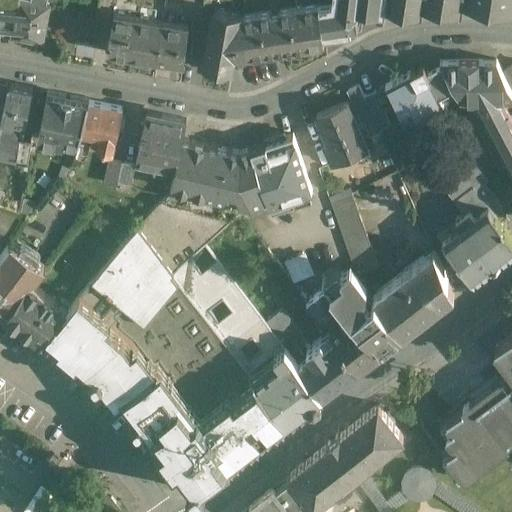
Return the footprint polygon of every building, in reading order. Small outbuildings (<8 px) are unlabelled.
[(24,0),(18,0),(16,11),(12,34),(12,36),(42,41),(48,4),(47,4),(47,0),(30,0),(30,1),(24,0)] [(385,0),(318,0),(318,5),(322,31),(384,13),(385,5),(385,0)] [(421,11),(422,3),(422,0),(385,0),(385,5),(421,11)] [(462,2),(462,0),(422,0),(422,3),(461,9),(462,2)] [(511,0),(462,0),(462,2),(511,9),(511,0)] [(270,12),(241,17),(245,44),(247,56),(308,47),(308,45),(323,43),(322,31),(318,5),(279,11),(279,13),(271,14),(270,12)] [(0,9),(0,32),(12,34),(16,11),(0,9)] [(236,45),(245,44),(241,17),(241,14),(215,9),(204,65),(231,70),(236,45)] [(110,52),(157,59),(162,20),(114,13),(111,34),(113,35),(110,52)] [(189,24),(162,20),(157,59),(183,62),(189,24)] [(460,99),(474,99),(503,99),(511,99),(511,89),(503,72),(496,59),(479,60),(479,58),(458,58),(458,60),(440,60),(460,99)] [(423,63),(385,84),(405,122),(444,102),(423,63)] [(511,65),(503,72),(511,89),(511,65)] [(0,130),(9,83),(0,81),(0,130)] [(32,87),(10,83),(9,83),(0,130),(0,155),(15,159),(16,159),(19,139),(22,125),(21,125),(22,121),(26,122),(32,87)] [(347,88),(356,109),(367,104),(358,84),(347,88)] [(390,123),(375,90),(364,95),(379,128),(390,123)] [(89,99),(48,91),(38,136),(69,143),(71,137),(79,139),(81,131),(89,99)] [(123,106),(89,99),(81,131),(100,135),(97,147),(113,151),(116,138),(123,106)] [(511,116),(503,99),(474,99),(491,133),(511,172),(511,116)] [(358,125),(347,100),(317,114),(329,141),(324,142),(333,161),(367,146),(365,140),(369,138),(362,123),(358,125)] [(146,110),(136,158),(173,165),(181,137),(186,118),(146,110)] [(250,147),(267,195),(269,204),(313,190),(293,132),(250,147)] [(267,195),(250,147),(240,151),(181,137),(173,165),(169,188),(134,225),(177,267),(191,254),(204,241),(206,240),(239,210),(267,195)] [(31,141),(19,139),(16,159),(15,159),(15,163),(27,165),(31,141)] [(109,157),(103,181),(117,184),(118,180),(131,183),(136,163),(109,157)] [(461,224),(442,238),(473,278),(511,247),(511,235),(500,220),(507,215),(496,202),(498,200),(500,202),(501,200),(484,178),(486,177),(487,178),(488,176),(476,160),(444,185),(464,211),(456,218),(461,224)] [(356,273),(379,266),(352,192),(330,201),(356,273)] [(115,399),(121,395),(171,351),(213,404),(254,377),(173,271),(177,267),(134,225),(67,308),(46,332),(59,345),(57,347),(63,352),(85,370),(89,367),(90,372),(90,376),(92,379),(94,381),(98,381),(100,380),(115,399)] [(0,309),(5,312),(27,279),(29,276),(37,274),(46,263),(12,240),(0,254),(0,309)] [(206,240),(204,241),(217,257),(202,269),(191,254),(177,267),(173,271),(254,377),(279,358),(274,350),(284,343),(266,320),(206,240)] [(284,257),(294,279),(315,269),(306,248),(284,257)] [(441,295),(451,287),(434,249),(373,296),(374,297),(401,333),(444,299),(441,295)] [(342,272),(329,282),(381,348),(401,333),(374,297),(368,302),(358,289),(359,288),(358,287),(356,288),(353,286),(342,272)] [(41,338),(46,332),(67,308),(27,279),(5,312),(41,338)] [(358,366),(381,348),(329,282),(306,299),(333,334),(358,366)] [(293,341),(303,334),(283,307),(266,320),(284,343),(287,345),(293,341)] [(511,332),(494,346),(511,369),(511,370),(447,420),(454,429),(446,434),(456,447),(448,453),(466,476),(506,445),(501,439),(511,430),(511,332)] [(322,393),(358,366),(333,334),(328,338),(324,333),(307,346),(311,351),(305,356),(293,341),(287,345),(292,352),(291,353),(322,393)] [(254,377),(288,419),(322,393),(291,353),(292,352),(287,345),(284,343),(274,350),(279,358),(254,377)] [(247,449),(213,404),(171,351),(121,395),(135,413),(132,415),(133,420),(135,424),(141,424),(142,423),(156,442),(159,440),(162,444),(189,479),(185,482),(193,492),(198,493),(205,488),(206,482),(205,481),(216,474),(236,460),(247,449)] [(213,404),(247,449),(288,419),(254,377),(213,404)] [(273,487),(248,506),(253,511),(319,511),(315,506),(335,491),(336,492),(337,493),(339,493),(341,492),(342,491),(343,489),(343,487),(341,486),(403,437),(377,405),(340,434),(339,433),(325,444),(326,445),(288,475),(289,476),(274,488),(273,487)] [(403,495),(435,491),(431,462),(400,466),(403,495)] [(109,496),(90,511),(118,511),(120,510),(109,496)]
